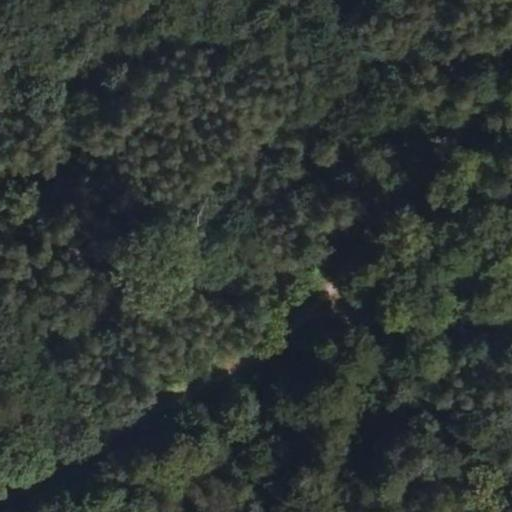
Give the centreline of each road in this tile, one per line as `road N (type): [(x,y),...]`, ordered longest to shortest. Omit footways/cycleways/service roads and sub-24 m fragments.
road 1 (track): [(303,315),(0,494)]
road 2 (track): [(511,84),(303,315)]
road 3 (track): [(511,346),(412,341),(303,315)]
